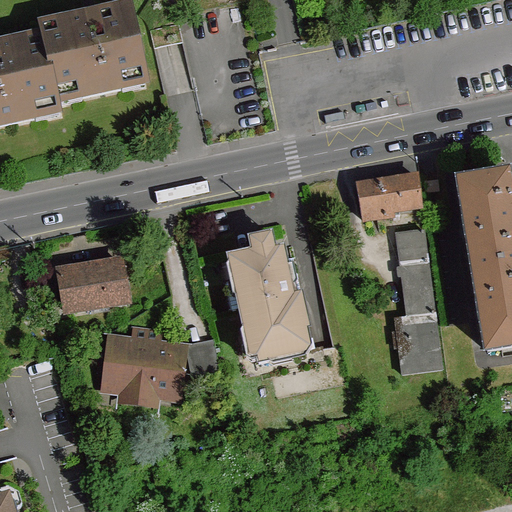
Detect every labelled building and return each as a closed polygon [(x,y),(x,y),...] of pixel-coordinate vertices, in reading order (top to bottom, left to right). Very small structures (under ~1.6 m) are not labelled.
[(42,49),(53,113),(139,94),(131,59),(134,58),(130,40),(127,40),(123,21),(40,40),(42,49)] [(0,131),(54,120),(53,113),(42,49),(0,58),(0,131)] [(511,184),(509,167),(457,176),(486,350),(511,345),(511,184)] [(421,206),(417,175),(359,183),(364,219),(392,215),(392,211),(421,206)] [(440,182),(424,185),(426,200),(441,198),(440,182)] [(442,370),(425,229),(397,233),(407,317),(396,318),(403,375),(442,370)] [(251,249),(228,254),(249,353),(256,352),(258,360),(310,349),(298,292),(292,293),(282,245),(273,247),(270,231),(249,236),(251,249)] [(120,259),(57,269),(64,311),(127,301),(120,259)] [(184,346),(110,336),(103,389),(124,391),(122,402),(154,406),(155,398),(178,401),(184,346)] [(198,344),(187,346),(194,380),(219,375),(213,341),(198,344)] [(17,511),(15,504),(8,500),(0,502),(0,511),(17,511)]
